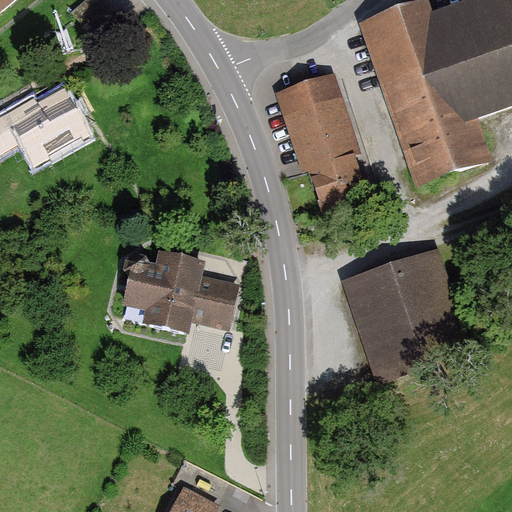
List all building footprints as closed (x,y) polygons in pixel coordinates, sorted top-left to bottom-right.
[(0,0),(0,27),(33,0),(0,0)] [(431,9),(362,31),(415,197),(495,172),(479,121),(511,110),(511,0),(497,0),(434,20),(431,9)] [(337,76),(279,95),(326,233),(384,213),(337,76)] [(63,93),(0,124),(0,157),(21,147),(33,171),(88,144),(63,93)] [(154,260),(128,255),(117,311),(153,318),(151,329),(189,337),(192,323),(236,332),(245,285),(209,277),(212,259),(157,248),(154,260)] [(445,253),(344,284),(378,392),(478,361),(445,253)] [(176,511),(216,511),(222,502),(189,486),(176,511)]
